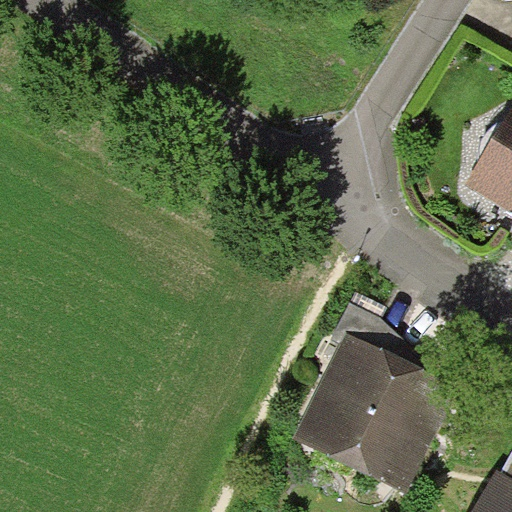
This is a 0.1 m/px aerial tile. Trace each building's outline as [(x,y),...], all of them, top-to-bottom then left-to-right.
[(511,109),(465,185),(511,213),(511,109)] [(331,342),(341,346),(345,337),(376,352),(390,323),(381,319),(387,306),(356,291),(351,302),(350,302),(331,342)] [(416,350),(390,323),(376,352),(408,368),(416,350)] [(376,352),(345,337),(341,346),(294,438),(406,494),(458,393),(408,368),(376,352)] [(511,450),(500,472),(511,478),(511,450)] [(511,511),(511,478),(500,472),(495,469),(470,511),(511,511)]
